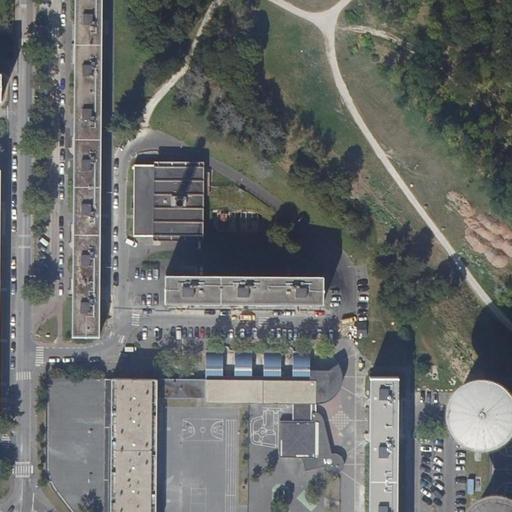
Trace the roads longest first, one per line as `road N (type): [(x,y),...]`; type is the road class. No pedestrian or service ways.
road 1 (residential): [(243,179),(334,248),(347,267),(348,313),(338,321),(121,321)]
road 2 (residential): [(25,356),(27,0)]
road 3 (residential): [(243,179),(171,143),(135,144),(121,158),(121,233)]
